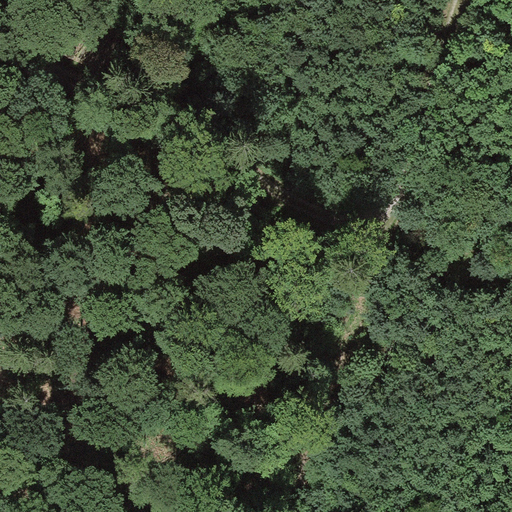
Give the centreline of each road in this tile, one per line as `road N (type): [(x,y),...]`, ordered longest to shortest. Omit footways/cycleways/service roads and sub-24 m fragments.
road 1 (track): [(0,48),(329,221),(369,224),(402,177),(458,0)]
road 2 (track): [(282,511),(342,345),(369,224),(426,249),(468,241),(511,218)]
